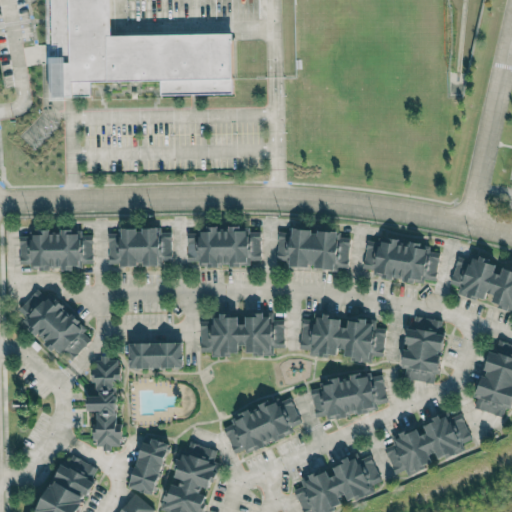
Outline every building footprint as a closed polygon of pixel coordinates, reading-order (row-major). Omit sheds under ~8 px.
[(154,89),(155,101),(225,103),(223,40),(105,43),(105,0),(47,0),(51,100),(83,101),(84,89),(154,89)] [(261,260),(260,232),(250,232),(249,227),(229,228),(229,231),(218,231),(218,226),(205,227),(206,232),(187,232),(188,262),(198,261),(198,266),(251,265),(251,260),(261,260)] [(108,233),(109,265),(139,265),(162,265),(162,260),(172,260),(172,232),(162,232),(161,228),(119,229),(119,233),(108,233)] [(348,268),(350,238),(339,237),(339,232),(289,228),(288,232),(279,232),(277,260),(286,260),(286,265),(338,269),(339,267),(348,268)] [(93,235),(74,235),(74,229),(61,229),(61,233),(51,233),(51,230),(30,230),(30,236),(20,236),(20,264),(32,264),(32,269),(83,268),(82,263),(93,263),(93,235)] [(368,240),(363,268),(374,269),(373,275),(423,283),(424,279),(435,280),(440,253),(430,251),(431,245),(410,242),(409,246),(399,244),(399,239),(388,237),(387,243),(368,240)] [(458,256),(450,283),(460,286),(457,294),(471,298),(485,298),(486,294),(493,294),(493,304),(511,310),(511,267),(511,270),(503,267),(501,274),(494,272),(496,265),(486,262),(486,257),(464,258),(458,256)] [(15,313),(61,355),(64,352),(72,359),(91,339),(83,333),(86,330),(40,286),(15,313)] [(198,350),(211,353),(237,357),(240,344),(247,346),(246,352),(273,357),(274,347),(281,348),(286,321),(271,318),(271,317),(247,313),(245,325),(238,323),(239,317),(212,312),(210,322),(204,321),(198,350)] [(300,349),(310,350),(309,354),(337,357),(338,348),(345,348),(344,359),(371,361),(372,355),(383,356),(386,328),(375,327),(376,320),(349,318),(348,327),(341,327),(342,317),(323,315),(323,316),(314,315),(314,319),(303,318),(300,349)] [(405,379),(437,383),(443,334),(440,334),(442,320),(414,316),(413,328),(408,327),(405,348),(403,348),(401,367),(406,367),(405,379)] [(129,343),(129,368),(183,367),(183,342),(129,343)] [(474,408),(507,418),(511,401),(511,351),(511,356),(498,352),(490,350),(476,398),(477,398),(474,408)] [(383,374),(361,378),(361,375),(339,378),(319,381),(320,388),(311,389),(315,416),(328,415),(328,419),(377,411),(376,404),(387,402),(383,374)] [(301,423),(290,397),(272,404),(270,401),(230,417),(233,424),(224,427),(234,454),(245,449),(246,452),(293,434),(291,427),(301,423)] [(393,473),(406,470),(407,472),(433,465),(431,459),(464,449),(462,442),(470,440),(462,412),(420,424),(421,428),(391,437),(393,445),(385,447),(393,473)] [(169,445),(143,437),(129,487),(154,495),(169,445)] [(167,511),(204,511),(206,508),(202,506),(206,495),(200,493),(202,486),(210,489),(220,463),(213,461),(217,451),(191,441),(185,454),(181,453),(172,476),(181,479),(178,486),(170,483),(160,509),(167,511)] [(302,511),(314,511),(316,511),(327,511),(346,505),(345,503),(375,493),(372,484),(381,481),(371,453),(330,467),(330,469),(301,479),(303,486),(295,489),(302,511)] [(77,511),(92,480),(98,467),(72,455),(67,465),(60,462),(37,511),(77,511)] [(153,511),(155,510),(136,493),(118,511),(153,511)]
